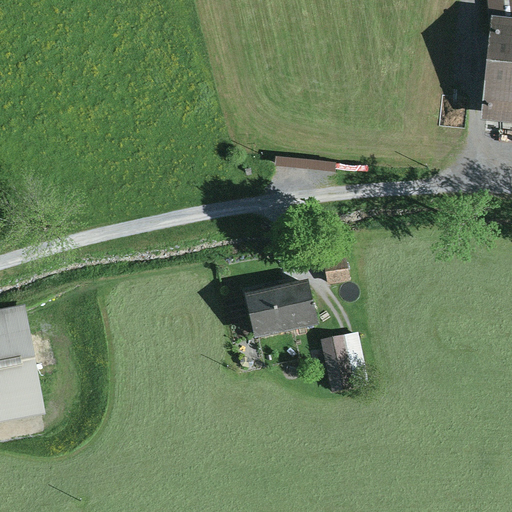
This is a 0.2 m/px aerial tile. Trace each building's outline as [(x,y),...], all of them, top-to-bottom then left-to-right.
[(511,0),(489,0),(492,13),(481,118),(511,120),(511,0)] [(276,155),(275,164),(335,170),(336,161),(276,155)] [(347,258),(324,262),(328,284),(351,280),(347,258)] [(309,277),(245,291),(254,335),(319,321),(309,277)] [(0,310),(0,418),(45,411),(26,306),(0,310)] [(359,331),(322,339),(333,391),(370,383),(359,331)]
